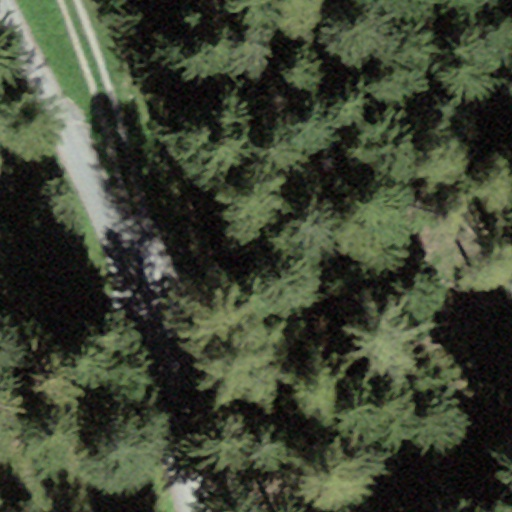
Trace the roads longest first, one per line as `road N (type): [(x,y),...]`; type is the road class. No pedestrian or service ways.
road 1 (track): [(195,511),(166,356),(0,38)]
road 2 (track): [(121,263),(147,250),(63,0)]
